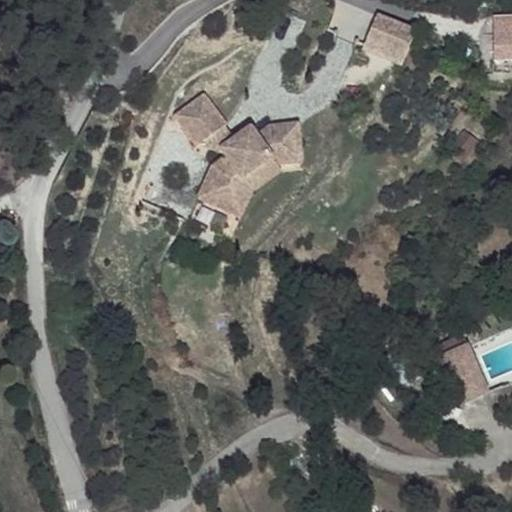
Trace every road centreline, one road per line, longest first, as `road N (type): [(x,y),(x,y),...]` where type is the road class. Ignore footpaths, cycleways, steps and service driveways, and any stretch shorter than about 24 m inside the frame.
road 1 (unclassified): [(74,511),(39,329),(34,216),(120,0)]
road 2 (unknown): [(157,511),(241,438),(295,410),(326,409),(382,450),(414,458),(473,458),(511,437)]
